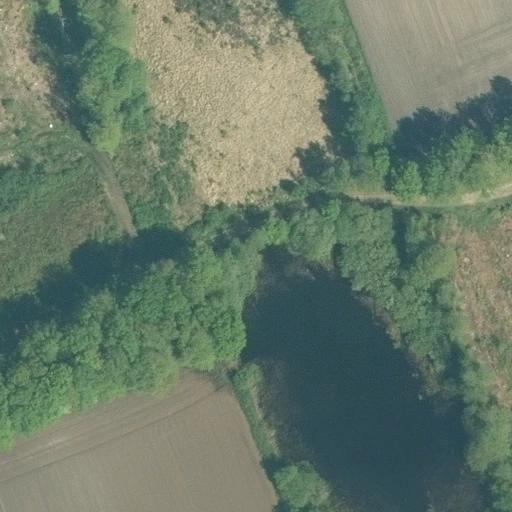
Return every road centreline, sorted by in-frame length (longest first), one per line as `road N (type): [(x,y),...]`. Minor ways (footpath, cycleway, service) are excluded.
road 1 (track): [(142,262),(313,192),(472,207),(511,193)]
road 2 (track): [(142,262),(35,0)]
road 3 (track): [(0,345),(142,262)]
